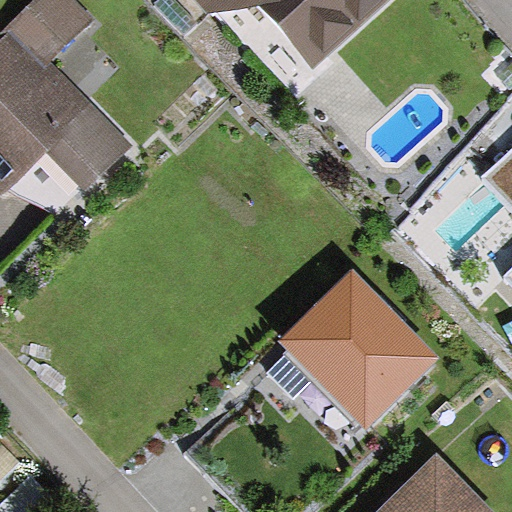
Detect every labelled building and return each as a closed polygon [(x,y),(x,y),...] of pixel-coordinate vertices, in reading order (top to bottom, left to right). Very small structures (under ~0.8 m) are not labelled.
[(0,34),(7,40),(0,46),(0,192),(2,194),(9,188),(56,214),(82,186),(88,192),(132,143),(52,59),(92,20),(74,0),(33,0),(0,33),(0,34)] [(262,7),(315,68),(389,0),(198,0),(210,13),(262,7)] [(511,157),(489,180),(511,202),(511,264),(500,277),(511,289),(511,157)] [(437,357),(352,270),(279,340),(363,428),(437,357)] [(379,511),(489,511),(437,457),(379,511)]
